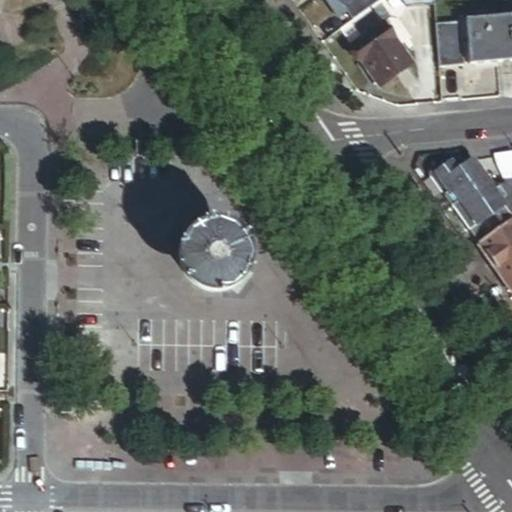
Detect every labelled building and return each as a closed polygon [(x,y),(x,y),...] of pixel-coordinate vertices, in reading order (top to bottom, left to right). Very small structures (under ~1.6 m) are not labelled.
[(372,0),(323,0),(335,16),(343,11),(352,23),(377,6),(372,0)] [(434,4),(434,0),(401,0),(407,8),(434,4)] [(511,63),(511,19),(468,24),(471,67),(511,63)] [(383,25),(350,49),(380,89),(412,66),(383,25)] [(511,155),(493,158),(493,161),(497,170),(506,186),(511,184),(511,155)] [(504,208),(494,193),(472,162),(433,166),(429,176),(469,233),(498,213),(504,208)] [(511,184),(506,186),(498,187),(498,191),(494,193),(504,208),(498,213),(504,221),(510,217),(511,219),(511,184)] [(478,246),(511,222),(511,219),(510,217),(504,221),(498,213),(469,233),(478,246)] [(511,222),(478,246),(511,294),(511,293),(511,222)] [(204,292),(209,292),(211,292),(217,292),(221,290),(225,288),(228,285),(232,280),(234,276),(236,271),(236,266),(235,261),(234,256),(232,252),(228,248),(224,245),(220,243),(215,241),(210,241),(204,241),(200,243),(195,246),(191,248),(189,252),(186,257),(185,262),(184,266),(184,271),(186,276),(188,281),(191,284),(195,288),(199,290),(204,292)] [(103,365),(80,365),(80,378),(103,378),(103,365)]
